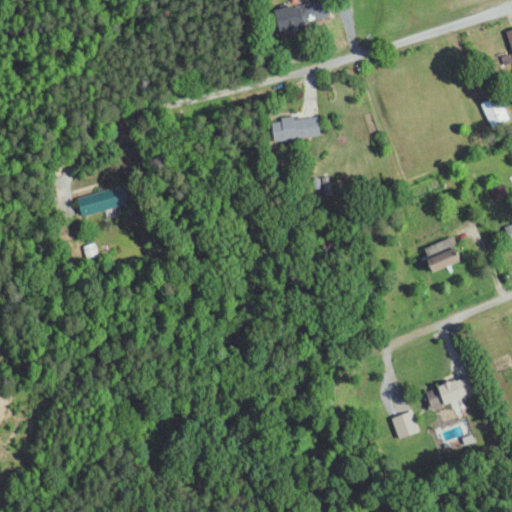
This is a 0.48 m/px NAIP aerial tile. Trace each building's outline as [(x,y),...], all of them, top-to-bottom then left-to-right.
[(273,0),(262,3),(267,24),(315,12),(312,0),(273,0)] [(511,17),(493,23),(505,61),(511,58),(511,17)] [(478,119),(496,112),(486,88),(468,95),(478,119)] [(306,108),(259,114),(261,134),(308,128),(306,108)] [(64,190),(69,209),(110,199),(105,179),(64,190)] [(499,237),(511,230),(511,210),(492,220),(499,237)] [(411,241),(421,265),(448,254),(438,230),(411,241)] [(413,385),(420,402),(461,386),(454,368),(413,385)] [(406,425),(399,404),(379,411),(386,432),(406,425)]
